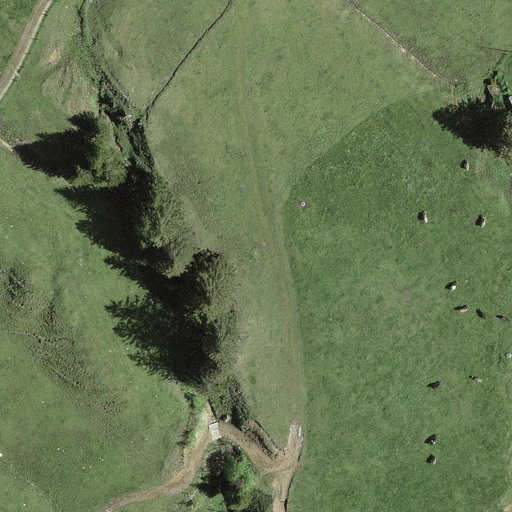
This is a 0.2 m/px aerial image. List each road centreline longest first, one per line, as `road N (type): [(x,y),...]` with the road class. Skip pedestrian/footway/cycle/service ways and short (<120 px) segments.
road 1 (track): [(243,0),(234,102),(282,328),(288,470)]
road 2 (track): [(101,511),(132,492),(187,477),(209,440),(226,435),(288,470)]
